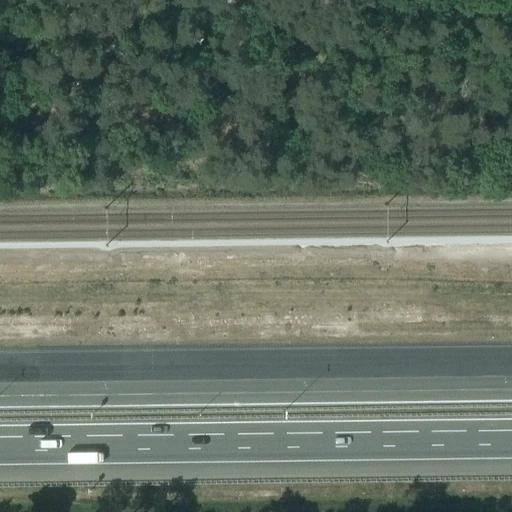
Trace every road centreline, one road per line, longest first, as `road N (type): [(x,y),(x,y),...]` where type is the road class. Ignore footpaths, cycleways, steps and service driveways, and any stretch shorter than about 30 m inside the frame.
road 1 (track): [(511,113),(0,133)]
road 2 (motorway): [(511,382),(0,388)]
road 3 (motorway): [(0,443),(511,437)]
road 4 (motorway): [(511,360),(0,360)]
